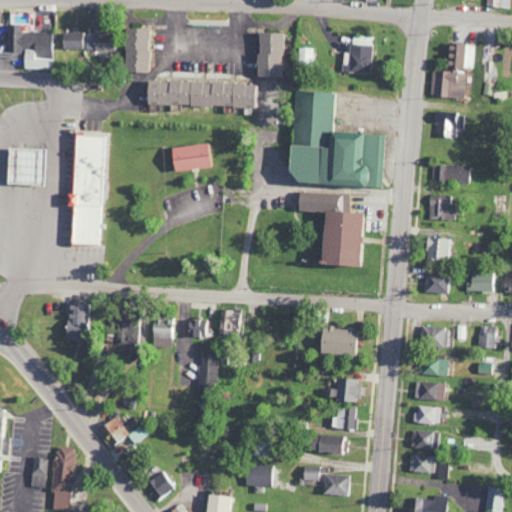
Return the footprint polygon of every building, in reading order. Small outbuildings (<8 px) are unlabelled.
[(497,0),(498,7),(510,8),(510,0),(497,0)] [(22,32),(22,24),(8,24),(8,55),(23,55),(23,69),(53,69),(53,60),(52,60),(52,32),(22,32)] [(124,72),(148,72),(147,28),(123,28),(124,72)] [(63,49),(112,50),(112,33),(63,32),(63,49)] [(281,33),(258,32),(258,53),(255,53),(255,76),(281,76),(281,33)] [(457,68),(475,69),(476,45),(447,43),(446,71),(433,71),(432,94),(456,95),(457,68)] [(299,62),(316,62),(315,48),(299,48),(299,62)] [(145,106),(259,106),(259,82),(145,82),(145,106)] [(333,93),(293,90),(290,145),(287,145),(285,182),(382,188),(385,134),(331,131),(333,93)] [(459,138),(459,129),(465,129),(465,115),(434,113),(434,124),(440,124),(439,137),(459,138)] [(108,136),(74,135),(72,194),(65,194),(65,207),(71,207),(70,244),(104,245),(108,136)] [(214,167),(212,143),(168,147),(170,171),(214,167)] [(5,184),(44,185),(45,149),(6,148),(5,184)] [(469,183),(469,166),(433,165),(433,182),(469,183)] [(351,195),(298,191),(296,210),(321,212),(317,265),(358,268),(363,214),(349,213),(351,195)] [(429,220),(455,220),(456,196),(430,195),(429,220)] [(448,260),(449,239),(426,238),(425,260),(448,260)] [(503,293),(511,293),(511,271),(503,272),(503,293)] [(448,274),(425,273),(424,293),(447,294),(448,274)] [(87,303),(67,303),(66,340),(86,340),(87,303)] [(220,334),(240,334),(240,311),(221,310),(220,334)] [(174,319),(152,318),(151,347),(173,348),(174,319)] [(138,320),(117,319),(116,345),(136,346),(138,320)] [(208,320),(185,319),(184,336),(208,337),(208,320)] [(496,348),(496,326),(479,325),(479,348),(496,348)] [(447,347),(448,327),(422,326),(421,346),(447,347)] [(359,354),(359,327),(319,328),(319,355),(359,354)] [(200,385),(217,386),(218,352),(201,351),(200,385)] [(449,359),(420,358),(419,375),(449,376),(449,359)] [(494,374),(495,363),(479,361),(478,372),(494,374)] [(362,380),(338,379),(338,390),(326,389),(326,400),(362,400),(362,380)] [(445,383),(416,381),(415,399),(445,400),(445,383)] [(418,414),(413,413),(413,422),(444,424),(445,408),(418,406),(418,414)] [(357,429),(357,408),(340,407),(340,418),(334,418),(333,429),(357,429)] [(0,455),(6,456),(8,410),(0,409),(0,455)] [(102,425),(114,444),(130,435),(119,416),(102,425)] [(129,435),(137,445),(150,434),(142,425),(129,435)] [(439,433),(413,429),(410,446),(436,451),(439,433)] [(345,455),(348,439),(309,432),(306,449),(345,455)] [(70,511),(75,448),(55,447),(51,510),(70,511)] [(435,474),(436,456),(410,454),(408,471),(435,474)] [(30,487),(46,487),(46,458),(31,457),(30,487)] [(438,478),(448,479),(450,465),(440,464),(438,478)] [(275,487),(276,466),(246,465),(246,486),(275,487)] [(319,481),(319,466),(302,466),(302,480),(319,481)] [(146,484),(158,502),(177,489),(165,471),(146,484)] [(323,494),(347,495),(347,475),(323,474),(323,494)] [(490,511),(502,511),(506,490),(488,488),(484,511),(490,511)] [(228,511),(230,498),(206,495),(204,511),(228,511)] [(444,511),(445,496),(433,496),(433,499),(408,499),(407,511),(444,511)]
